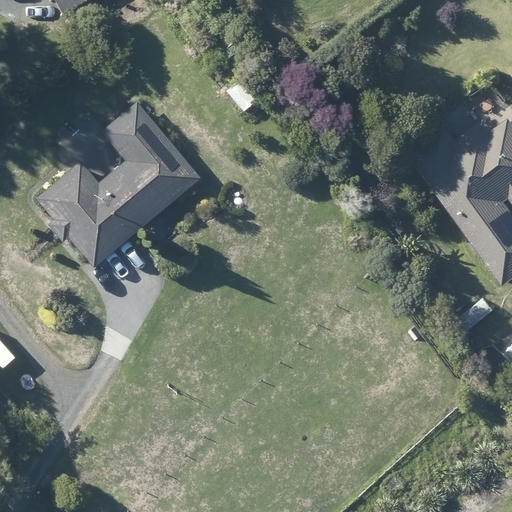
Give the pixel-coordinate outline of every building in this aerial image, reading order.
[(86,0),(48,0),(58,16),(86,0)] [(186,0),(157,0),(170,18),(189,5),(186,0)] [(255,102),(238,82),(224,94),(241,114),(255,102)] [(145,122),(134,108),(131,105),(95,134),(120,164),(92,187),(74,165),(30,202),(47,223),(44,226),(42,227),(56,244),(61,239),(65,244),(87,270),(132,233),(139,228),(159,211),(194,181),(151,129),(145,122)] [(445,121),(406,150),(503,282),(511,275),(511,205),(510,203),(511,202),(511,122),(508,117),(492,128),(485,118),(458,137),(445,121)]
